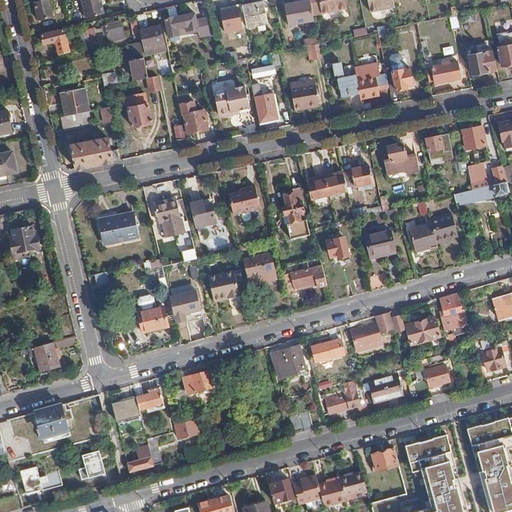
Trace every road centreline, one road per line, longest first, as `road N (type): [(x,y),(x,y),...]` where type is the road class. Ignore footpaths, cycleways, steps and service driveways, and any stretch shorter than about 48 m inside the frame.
road 1 (residential): [(56,190),(511,97)]
road 2 (residential): [(103,379),(511,264)]
road 3 (residential): [(132,494),(511,389)]
road 4 (residential): [(10,0),(56,190)]
road 5 (residential): [(56,190),(103,379)]
